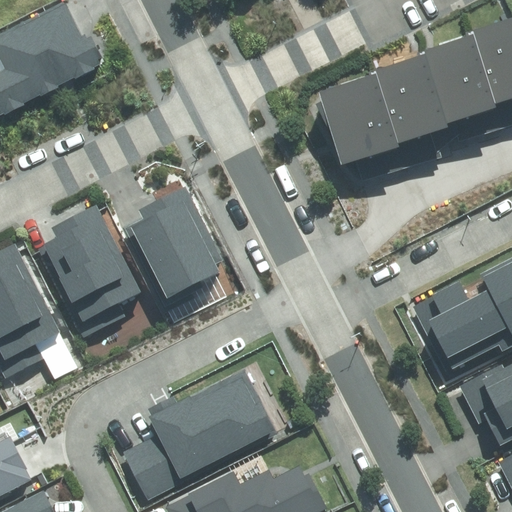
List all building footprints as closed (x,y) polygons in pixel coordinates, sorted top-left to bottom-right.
[(167,218),(133,234),(170,307),(230,278),(188,194),(162,207),(167,218)] [(499,365),(463,384),(477,409),(495,400),(501,411),(490,417),(506,449),(511,446),(511,368),(504,373),(499,365)] [(278,432),(248,375),(160,421),(166,433),(128,452),(151,497),(278,432)] [(0,507),(44,484),(19,436),(0,446),(0,507)] [(240,472),(172,505),(175,511),(328,511),(329,511),(307,469),(282,481),(277,472),(247,487),(240,472)] [(59,511),(51,496),(18,511),(59,511)]
